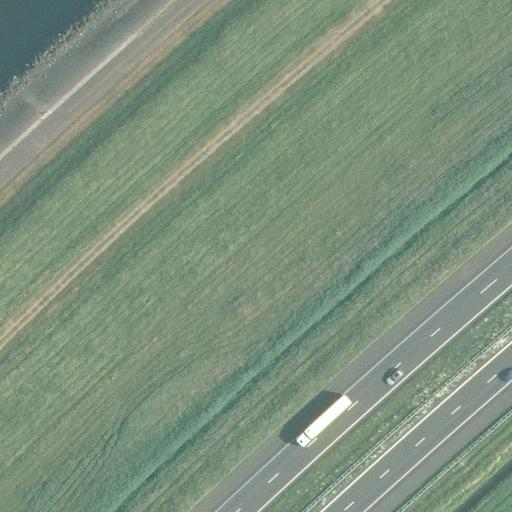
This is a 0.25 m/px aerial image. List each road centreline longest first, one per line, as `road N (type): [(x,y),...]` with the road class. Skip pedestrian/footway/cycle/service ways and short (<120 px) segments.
road 1 (track): [(0,335),(237,115),(377,0)]
road 2 (motorway): [(511,249),(217,511)]
road 3 (motorway): [(342,511),(511,361)]
